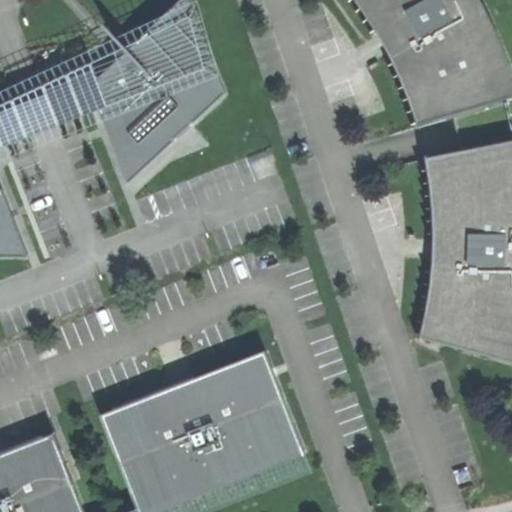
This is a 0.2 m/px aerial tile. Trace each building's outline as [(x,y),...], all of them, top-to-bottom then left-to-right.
[(227,95),(190,0),(183,0),(92,87),(104,118),(107,126),(106,127),(129,186),(175,143),(175,142),(194,124),(195,125),(227,95)] [(354,0),(360,7),(371,22),(381,40),(389,54),(398,72),(406,90),(412,106),(419,128),(453,117),(511,99),(511,69),(510,65),(499,36),(491,19),(481,0),(354,0)] [(511,99),(453,117),(461,152),(511,142),(511,99)] [(511,142),(461,152),(426,157),(430,179),(433,200),(434,223),(435,235),(434,249),(434,263),(432,282),(428,308),(421,339),(433,342),(511,363),(511,142)] [(0,258),(25,258),(30,259),(3,190),(2,191),(0,185),(0,258)] [(184,385),(102,417),(108,433),(115,430),(127,460),(120,463),(139,511),(304,448),(284,398),(277,401),(265,371),(273,368),(267,352),(184,385)] [(0,511),(85,511),(73,481),(66,484),(54,454),(61,451),(55,435),(0,456),(0,511)]
